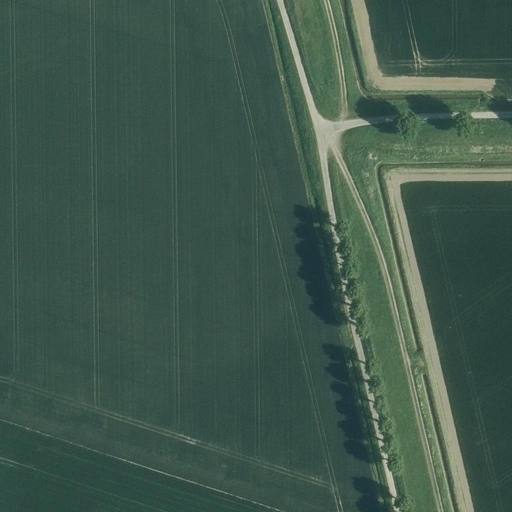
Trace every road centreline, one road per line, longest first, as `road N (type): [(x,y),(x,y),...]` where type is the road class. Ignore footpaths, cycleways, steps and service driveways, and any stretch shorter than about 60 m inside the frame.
road 1 (track): [(325,134),(377,241),(442,511)]
road 2 (unclassified): [(397,511),(341,270),(325,134)]
road 3 (unclassified): [(325,134),(401,117),(511,115)]
road 4 (unclassified): [(325,134),(279,0)]
road 5 (track): [(341,125),(344,99),(324,0)]
